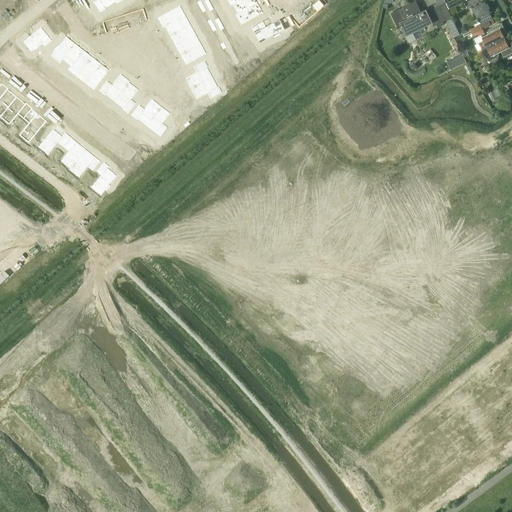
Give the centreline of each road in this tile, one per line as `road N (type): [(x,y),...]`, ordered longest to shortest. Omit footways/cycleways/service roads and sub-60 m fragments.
road 1 (residential): [(376,511),(233,337)]
road 2 (residential): [(92,44),(178,112),(191,97),(145,23)]
road 3 (residential): [(111,298),(253,447)]
road 4 (residential): [(36,362),(166,511)]
road 5 (residential): [(233,337),(148,254),(112,259)]
road 6 (residential): [(388,352),(470,275),(446,242)]
road 7 (residential): [(511,161),(482,136),(462,134),(408,141),(383,155)]
road 8 (residential): [(471,462),(388,352)]
road 9 (residential): [(388,352),(376,335),(446,242)]
road 10 (residential): [(70,226),(76,213),(68,191),(0,136)]
